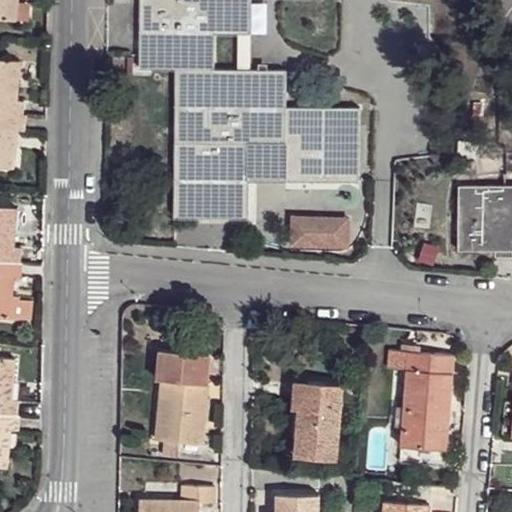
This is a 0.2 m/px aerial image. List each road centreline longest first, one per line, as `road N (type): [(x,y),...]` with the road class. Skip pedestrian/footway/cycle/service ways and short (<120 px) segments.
road 1 (residential): [(69,270),(69,0)]
road 2 (residential): [(489,306),(241,285)]
road 3 (residential): [(235,511),(241,285)]
road 4 (residential): [(63,487),(69,270)]
road 5 (residential): [(473,511),(489,306)]
road 6 (residential): [(241,285),(69,270)]
